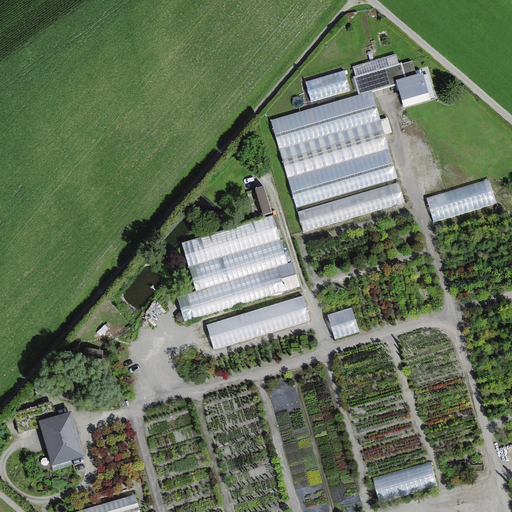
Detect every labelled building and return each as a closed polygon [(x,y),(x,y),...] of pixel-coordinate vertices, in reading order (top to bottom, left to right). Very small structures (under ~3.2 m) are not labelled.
[(273,119),(302,231),(406,205),(400,182),(399,182),(386,135),(392,133),(389,119),(381,121),(374,92),(398,86),(404,108),(435,100),(429,72),(417,75),(413,61),(400,65),(398,55),(353,66),(360,97),(273,119)] [(345,69),(305,79),(312,102),(351,92),(345,69)] [(491,181),(427,196),(434,221),(497,206),(491,181)] [(266,187),(249,191),(254,218),(272,215),(266,187)] [(186,327),(301,291),(276,216),(184,245),(198,293),(175,299),(186,327)] [(305,298),(207,323),(214,348),(311,323),(305,298)] [(353,308),(328,315),(336,341),(360,333),(353,308)] [(70,420),(46,425),(56,462),(82,454),(70,420)] [(433,463),(373,477),(379,501),(438,488),(433,463)] [(140,511),(137,496),(73,511),(140,511)]
